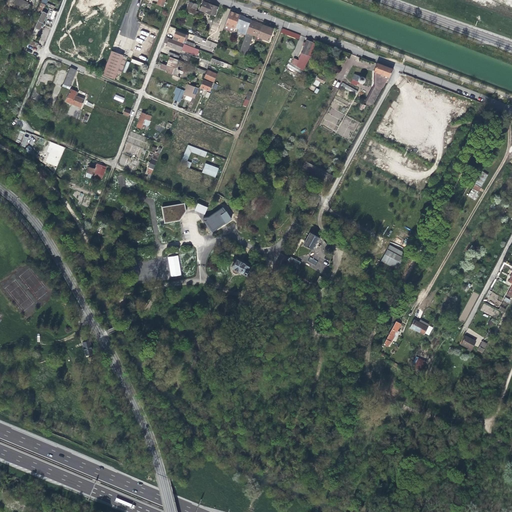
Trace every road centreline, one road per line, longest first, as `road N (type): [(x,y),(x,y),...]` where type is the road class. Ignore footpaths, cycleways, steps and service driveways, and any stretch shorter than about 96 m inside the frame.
road 1 (track): [(281,23),(209,204),(15,121),(44,53)]
road 2 (secondary): [(0,189),(27,214),(88,313),(145,426),(171,511)]
road 3 (residential): [(220,0),(511,111)]
road 4 (track): [(237,134),(44,53),(63,0)]
road 5 (motorway): [(194,511),(0,430)]
road 6 (residential): [(176,0),(113,164)]
road 7 (motorway): [(0,449),(148,511)]
road 8 (tertiary): [(387,0),(511,47)]
